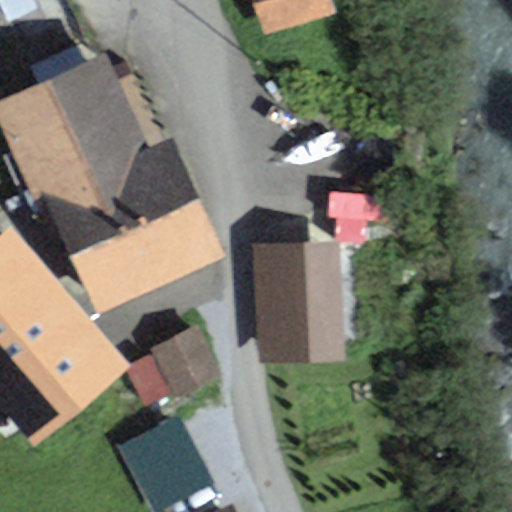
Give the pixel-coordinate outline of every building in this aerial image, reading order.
[(326,4),(324,0),(264,0),(272,22),(326,4)] [(47,98),(9,115),(41,184),(28,190),(37,210),(49,204),(90,293),(202,242),(165,160),(149,168),(104,71),(92,76),(78,46),(33,67),(47,98)] [(0,397),(23,425),(104,356),(10,246),(0,253),(0,397)] [(353,345),(349,252),(262,256),(266,349),(353,345)] [(178,392),(215,374),(194,328),(156,346),(178,392)] [(177,415),(118,446),(153,511),(158,511),(213,483),(177,415)]
